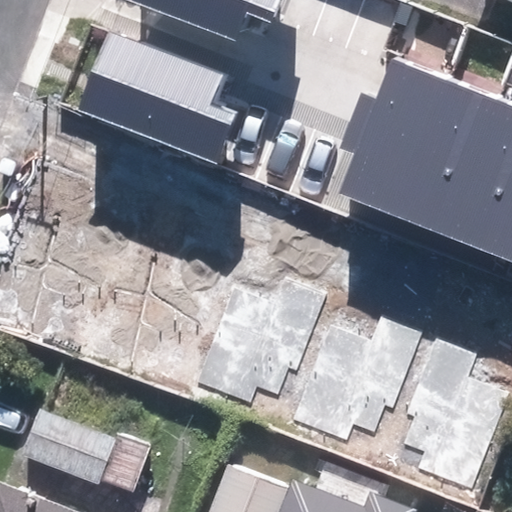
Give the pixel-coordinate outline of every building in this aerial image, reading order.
[(128,0),(234,42),(246,13),(271,24),(280,0),(128,0)] [(212,104),(224,76),(111,30),(79,111),(217,166),(238,114),(212,104)] [(396,217),(449,80),(394,59),(377,101),(362,95),(341,149),(354,154),(338,195),(396,217)] [(497,99),(449,80),(396,217),(444,235),(497,99)] [(511,207),(511,105),(497,99),(444,235),(493,254),(511,207)] [(511,207),(493,254),(511,261),(511,207)] [(296,368),(326,292),(285,276),(275,299),(233,283),(196,378),(250,400),(256,385),(278,393),(288,365),(296,368)] [(393,409),(423,332),(382,316),(373,340),(331,324),(293,419),(348,440),(353,425),(375,434),(386,406),(393,409)] [(478,354),(437,338),(407,414),(414,417),(403,445),(425,453),(419,468),(473,489),(511,394),(469,377),(478,354)] [(43,404),(25,453),(135,495),(154,446),(43,404)] [(281,511),(294,482),(235,459),(213,511),(281,511)] [(424,511),(425,509),(375,489),(370,501),(298,472),(294,482),(281,511),(424,511)] [(103,511),(4,473),(0,482),(0,511),(103,511)]
